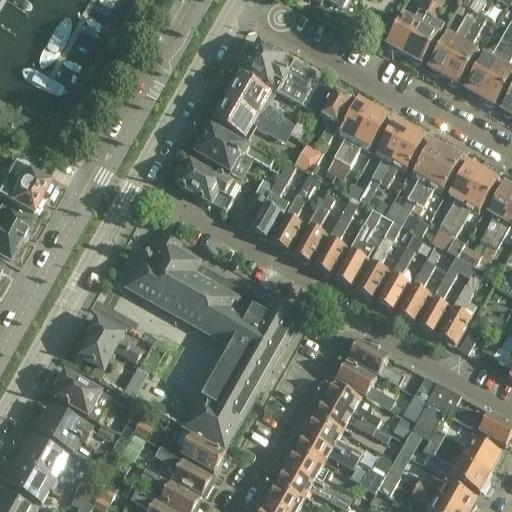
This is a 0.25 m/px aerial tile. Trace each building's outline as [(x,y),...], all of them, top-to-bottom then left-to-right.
[(310,0),(323,7),(325,3),(342,13),(349,0),(310,0)] [(403,19),(387,48),(388,49),(388,53),(393,56),(397,54),(403,58),(432,8),(424,3),(412,24),(403,19)] [(432,8),(403,58),(411,62),(411,66),(416,69),(420,67),(421,68),(438,39),(444,27),(435,22),(440,12),(432,8)] [(475,26),(443,82),(447,83),(448,87),(453,89),(456,89),(458,89),(478,54),(471,50),(487,22),(479,18),(475,26)] [(447,37),(427,73),(429,74),(430,77),(434,80),(438,79),(443,82),(475,26),(467,22),(456,42),(447,37)] [(484,58),(464,93),(466,94),(467,97),(471,100),(475,99),(479,102),(511,43),(511,28),(504,42),(499,51),(495,49),(487,54),(484,58)] [(511,43),(479,102),(484,104),(485,108),(489,110),(493,109),(494,110),(511,79),(511,73),(507,71),(511,61),(511,43)] [(245,60),(240,69),(242,76),(278,96),(302,109),(316,117),(329,92),(315,84),(310,93),(308,91),(316,77),(259,45),(252,59),(245,60)] [(230,97),(227,103),(278,132),(290,139),(295,130),(268,108),(273,98),(240,79),(239,81),(234,82),(228,92),(230,97)] [(334,93),(320,118),(331,124),(320,144),(328,149),(353,104),(352,104),(353,102),(350,96),(342,96),(341,98),(334,93)] [(511,93),(501,114),(502,115),(503,118),(508,121),(511,120),(511,93)] [(218,109),(213,119),(215,124),(214,126),(246,144),(254,130),(273,141),(278,132),(227,103),(223,108),(218,109)] [(346,143),(335,163),(343,167),(373,112),(369,110),(368,106),(364,104),(361,105),(359,104),(339,139),(346,143)] [(373,112),(343,167),(350,171),(351,172),(362,153),(369,157),(389,121),(387,120),(386,116),(382,114),(378,115),(373,112)] [(383,164),(372,184),(379,188),(380,188),(411,133),(405,130),(404,127),(400,124),(397,125),(395,124),(375,159),(383,164)] [(198,144),(193,151),(197,156),(195,157),(230,177),(239,161),(246,160),(269,173),(273,166),(274,165),(251,151),(250,153),(211,130),(203,144),(198,144)] [(411,133),(380,188),(388,193),(399,173),(405,177),(425,142),(423,141),(422,137),(418,135),(415,136),(411,133)] [(420,185),(409,204),(416,209),(448,154),(442,151),(441,148),(437,146),(434,146),(432,145),(412,181),(420,185)] [(307,149),(294,169),(310,178),(322,158),(307,149)] [(448,154),(416,209),(424,213),(435,194),(442,198),(462,162),(460,161),(459,158),(455,156),(452,156),(448,154)] [(179,174),(176,180),(179,186),(177,190),(196,200),(197,206),(202,208),(207,207),(211,209),(225,217),(232,204),(228,202),(236,187),(193,162),(186,174),(179,174)] [(456,206),(441,232),(448,236),(483,175),(479,172),(480,169),(471,164),(469,167),(468,166),(451,196),(459,201),(456,206)] [(1,193),(0,195),(0,202),(3,204),(32,219),(41,204),(44,205),(48,204),(54,194),(53,190),(29,176),(27,172),(21,168),(17,170),(16,171),(14,170),(1,193)] [(483,175),(448,236),(457,241),(472,215),(479,219),(498,184),(497,183),(496,179),(491,176),(487,177),(483,175)] [(258,219),(250,234),(257,238),(259,242),(263,244),(267,243),(268,244),(288,207),(280,203),(286,191),(276,185),(258,219)] [(495,220),(480,247),(488,251),(511,209),(511,187),(509,185),(505,187),(488,216),(495,220)] [(296,200),(270,246),(279,251),(280,254),(284,256),(288,256),(289,256),(303,231),(293,225),(305,205),(296,200)] [(3,204),(0,209),(0,256),(8,262),(19,243),(21,245),(26,236),(24,234),(32,219),(3,204)] [(511,209),(488,251),(496,256),(511,230),(511,209)] [(239,228),(238,230),(249,236),(250,234),(258,219),(247,213),(239,228)] [(318,213),(293,258),(300,263),(302,266),(306,268),(309,268),(310,268),(326,241),(317,236),(327,218),(318,213)] [(342,219),(314,270),(323,275),(324,279),(329,281),(332,281),(333,281),(348,254),(338,249),(352,224),(350,223),(342,219)] [(363,231),(334,282),(352,292),(367,265),(375,251),(366,246),(372,236),(363,231)] [(193,439),(224,456),(299,321),(300,322),(301,320),(271,303),(268,309),(198,270),(200,267),(177,254),(180,249),(178,242),(170,238),(164,240),(151,262),(150,261),(148,264),(144,262),(127,292),(233,349),(205,400),(204,400),(186,431),(189,432),(187,436),(193,439)] [(384,243),(355,294),(363,298),(364,301),(369,304),(372,303),(373,304),(388,277),(379,272),(393,248),(384,243)] [(405,254),(376,305),(384,310),(385,313),(390,315),(393,315),(394,316),(409,290),(400,285),(399,284),(413,259),(415,257),(406,252),(405,254)] [(424,298),(425,297),(437,274),(426,268),(398,318),(418,329),(432,303),(424,298)] [(442,288),(419,329),(420,330),(421,333),(425,335),(429,335),(435,338),(449,313),(441,308),(457,278),(450,273),(442,288)] [(464,294),(438,340),(446,344),(447,348),(451,350),(455,349),(456,350),(470,324),(478,312),(468,306),(473,299),(472,298),(474,294),(466,290),(464,294)] [(92,340),(80,360),(104,374),(115,354),(137,366),(143,355),(121,343),(124,339),(97,324),(89,338),(92,340)] [(511,330),(507,327),(502,335),(511,340),(511,330)] [(458,354),(463,357),(468,359),(478,340),(469,335),(458,354)] [(353,355),(349,363),(400,391),(405,381),(384,369),(389,361),(356,342),(350,353),(353,355)] [(511,359),(486,345),(480,355),(511,372),(511,378),(510,383),(511,384),(511,359)] [(343,366),(337,377),(340,378),(337,384),(366,401),(365,402),(389,415),(394,406),(371,392),(376,383),(347,366),(346,368),(343,366)] [(62,394),(57,403),(88,421),(87,422),(98,428),(113,403),(66,376),(57,391),(62,394)] [(425,381),(416,399),(428,406),(438,388),(425,381)] [(331,388),(326,397),(329,398),(326,404),(376,432),(381,424),(372,418),(370,409),(361,404),(361,403),(335,388),(334,389),(331,388)] [(428,406),(428,407),(429,407),(445,417),(506,451),(510,444),(511,445),(511,429),(490,417),(485,426),(456,410),(461,401),(438,388),(428,406)] [(120,441),(129,445),(143,420),(136,416),(141,408),(121,397),(115,406),(134,417),(120,441)] [(320,407),(315,416),(318,417),(317,419),(344,434),(348,426),(372,440),(376,432),(326,404),(323,408),(320,407)] [(429,407),(413,435),(429,444),(430,445),(430,444),(435,436),(445,417),(429,407)] [(40,420),(35,430),(39,434),(37,437),(72,456),(78,445),(84,449),(93,435),(52,412),(46,421),(40,420)] [(312,421),(306,431),(309,432),(307,438),(357,466),(362,458),(338,444),(342,437),(315,422),(315,423),(312,421)] [(141,426),(134,438),(147,445),(154,433),(141,426)] [(430,444),(491,478),(502,459),(472,442),(466,454),(435,436),(430,444)] [(301,441),(296,450),(299,452),(298,453),(325,468),(329,461),(353,474),(357,466),(307,438),(304,443),(301,441)] [(193,439),(181,460),(214,479),(220,468),(224,470),(230,459),(224,456),(193,439)] [(26,457),(22,465),(59,487),(64,477),(59,474),(66,461),(34,443),(33,445),(29,445),(25,446),(23,450),(24,453),(26,457)] [(429,444),(423,456),(432,461),(434,458),(456,471),(450,481),(480,497),(481,496),(484,498),(490,488),(486,486),(491,478),(430,444),(430,445),(429,444)] [(160,452),(156,460),(164,465),(159,475),(202,500),(203,499),(207,501),(213,489),(210,487),(212,482),(160,452)] [(290,467),(287,473),(350,508),(355,499),(343,492),(329,484),(333,477),(322,471),(296,456),(295,457),(292,456),(287,465),(290,467)] [(8,476),(7,479),(7,483),(10,486),(8,488),(41,507),(48,495),(53,498),(53,497),(59,500),(65,490),(59,487),(22,465),(16,475),(12,474),(8,476)] [(147,472),(141,481),(165,495),(161,504),(174,511),(199,511),(196,510),(201,503),(147,472)] [(281,475),(276,484),(279,486),(279,487),(305,502),(309,495),(333,509),(339,511),(347,511),(350,508),(287,473),(284,477),(281,475)] [(369,473),(360,490),(376,499),(386,482),(369,473)] [(421,484),(416,493),(450,511),(474,511),(476,509),(475,505),(476,504),(446,487),(436,482),(432,490),(421,484)] [(271,501),(267,508),(274,511),(298,511),(303,505),(277,490),(276,492),(273,490),(268,499),(271,501)] [(101,495),(98,501),(111,508),(117,498),(103,491),(101,495)] [(450,511),(416,493),(412,500),(432,511),(450,511)] [(136,495),(131,504),(144,511),(167,511),(149,501),(136,495)] [(0,511),(28,511),(3,498),(2,500),(0,499),(0,511)] [(98,501),(92,510),(94,511),(109,511),(111,508),(98,501)]
